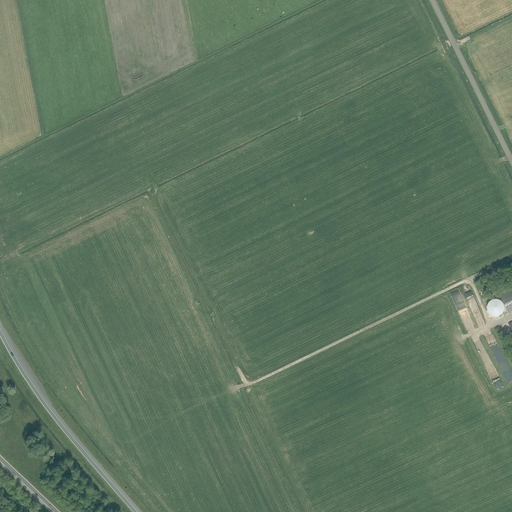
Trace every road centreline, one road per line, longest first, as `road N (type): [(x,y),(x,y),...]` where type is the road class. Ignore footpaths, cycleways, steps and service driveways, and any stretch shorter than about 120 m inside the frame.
road 1 (trunk): [(138,511),(68,432),(0,330)]
road 2 (unclassified): [(511,161),(432,0)]
